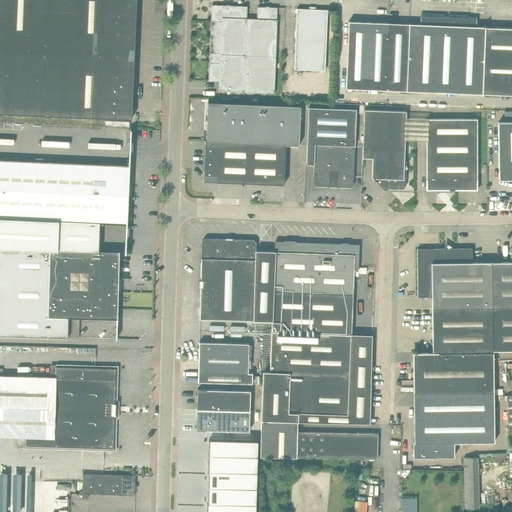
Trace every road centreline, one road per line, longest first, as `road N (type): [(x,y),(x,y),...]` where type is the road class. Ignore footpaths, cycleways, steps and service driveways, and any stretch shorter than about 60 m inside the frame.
road 1 (unclassified): [(163,511),(173,210)]
road 2 (unclassified): [(173,210),(385,218)]
road 3 (unclassified): [(173,210),(180,0)]
road 4 (unclassified): [(381,421),(385,218)]
road 5 (unclassified): [(385,218),(511,217)]
